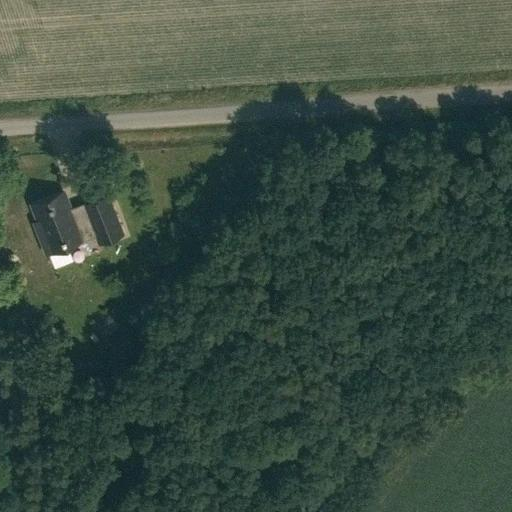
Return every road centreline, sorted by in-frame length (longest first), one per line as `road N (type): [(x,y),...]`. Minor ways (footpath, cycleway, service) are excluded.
road 1 (unclassified): [(0,129),(511,91)]
road 2 (track): [(0,390),(32,511)]
